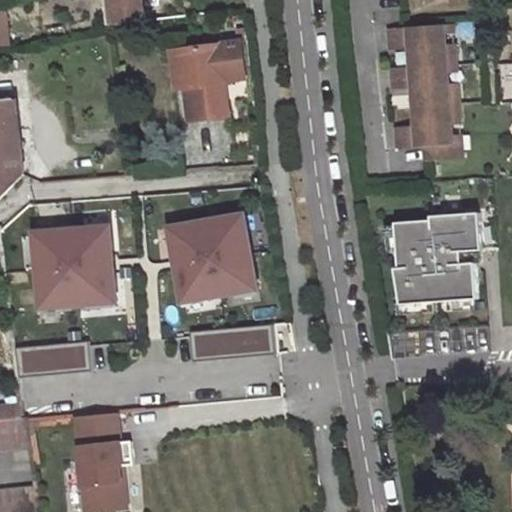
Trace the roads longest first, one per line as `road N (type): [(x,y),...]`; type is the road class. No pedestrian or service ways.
road 1 (unclassified): [(374,511),(315,173),(295,0)]
road 2 (residential): [(382,168),(363,0)]
